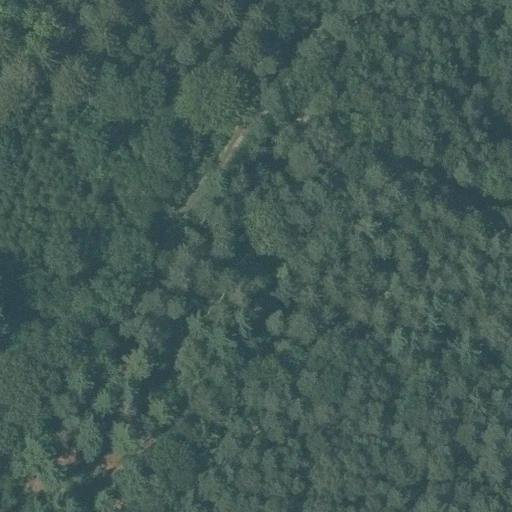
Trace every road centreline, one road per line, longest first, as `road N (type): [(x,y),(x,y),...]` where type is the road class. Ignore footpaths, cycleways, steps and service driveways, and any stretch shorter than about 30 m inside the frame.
road 1 (track): [(511,227),(268,102),(0,6)]
road 2 (track): [(345,0),(268,102)]
